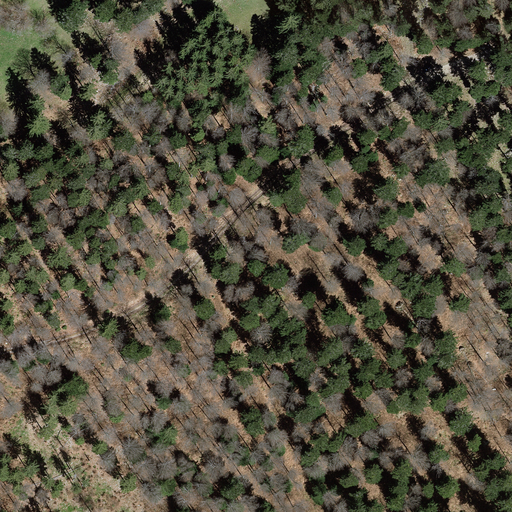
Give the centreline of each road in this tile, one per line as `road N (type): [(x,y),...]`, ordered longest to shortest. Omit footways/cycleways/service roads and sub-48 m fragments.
road 1 (track): [(511,46),(344,126),(132,311),(90,330),(0,351)]
road 2 (track): [(0,151),(53,136),(111,106),(199,0)]
